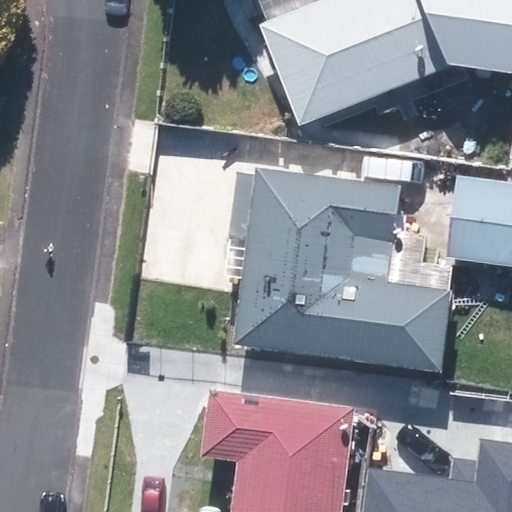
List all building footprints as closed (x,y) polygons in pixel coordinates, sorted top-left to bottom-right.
[(511,0),(352,0),(264,38),(305,134),(437,78),(511,83),(511,0)] [(448,297),(389,291),(398,191),(234,176),(228,244),(244,246),(234,365),(441,383),(448,297)] [(511,192),(450,190),(448,270),(511,272),(511,192)] [(230,511),(338,511),(352,409),(210,390),(201,457),(237,462),(230,511)] [(447,476),(368,465),(361,511),(511,511),(511,443),(480,439),(477,460),(450,456),(447,476)]
